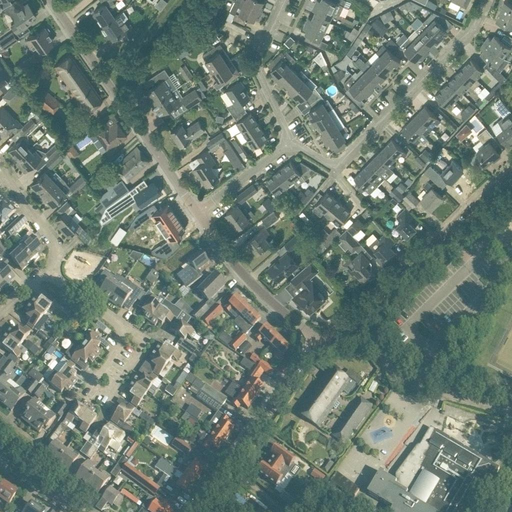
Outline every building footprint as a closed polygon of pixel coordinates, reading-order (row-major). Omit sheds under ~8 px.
[(102,24),(103,24),(113,17),(108,9),(115,5),(112,0),(111,0),(106,0),(108,2),(105,4),(94,11),(97,17),(95,18),(100,25),(102,24)] [(262,12),(237,0),(235,0),(229,14),(234,16),(233,18),(245,24),(248,17),(254,20),(256,16),(259,17),(262,12)] [(237,0),(262,12),(264,6),(262,5),(264,1),(262,0),(237,0)] [(316,0),(315,3),(334,12),(340,15),(347,0),(346,0),(316,0)] [(409,0),(404,3),(406,7),(411,12),(422,6),(409,0)] [(511,3),(504,0),(500,10),(511,15),(511,3)] [(33,19),(31,16),(34,13),(27,3),(19,9),(15,3),(2,12),(9,14),(15,22),(12,24),(17,31),(33,19)] [(316,10),(314,14),(329,21),(334,12),(315,3),(312,9),(316,10)] [(385,12),(389,21),(394,18),(390,10),(385,12)] [(511,15),(500,10),(496,20),(511,27),(511,15)] [(135,33),(125,19),(127,17),(123,11),(113,17),(103,24),(104,27),(102,28),(106,35),(109,34),(112,38),(121,33),(125,39),(135,33)] [(433,11),(423,21),(440,39),(444,34),(442,32),(446,29),(441,24),(446,18),(447,20),(448,19),(446,18),(433,11)] [(389,21),(385,12),(380,15),(385,23),(389,21)] [(308,16),(306,21),(325,30),(329,21),(314,14),(312,18),(308,16)] [(321,39),(325,30),(306,21),(303,27),(307,29),(305,33),(311,36),(308,41),(325,49),(328,43),(322,41),(323,40),(321,39)] [(423,21),(416,29),(431,44),(434,41),(436,43),(440,39),(423,21)] [(362,39),(372,25),(368,22),(358,36),(362,39)] [(51,43),(47,37),(50,35),(44,27),(38,32),(38,31),(36,32),(37,33),(25,41),(30,48),(33,46),(38,53),(51,43)] [(416,29),(408,37),(425,54),(429,50),(427,48),(431,44),(416,29)] [(352,40),(355,35),(351,32),(347,30),(345,36),(348,37),(352,40)] [(0,41),(0,51),(18,39),(13,32),(0,41)] [(425,54),(408,37),(403,33),(402,34),(403,35),(397,41),(415,60),(419,56),(421,58),(425,54)] [(511,44),(511,47),(503,41),(495,35),(492,38),(489,36),(484,42),(509,60),(510,61),(511,58),(511,53),(511,51),(511,44)] [(358,36),(352,45),(356,48),(362,39),(358,36)] [(509,60),(484,42),(480,47),(483,50),(481,54),(497,65),(495,67),(496,68),(491,72),(502,83),(507,78),(500,72),(509,60)] [(356,48),(352,45),(347,53),(350,57),(356,48)] [(180,58),(189,53),(186,47),(177,53),(180,58)] [(388,48),(380,56),(391,67),(394,63),(396,65),(401,61),(388,48)] [(206,60),(212,71),(230,59),(223,49),(215,54),(206,60)] [(322,65),(326,63),(321,51),(317,54),(322,65)] [(273,75),(277,79),(290,66),(296,60),(293,57),(290,60),(282,52),(273,60),(277,63),(271,69),(275,73),(273,75)] [(350,57),(347,53),(343,59),(341,68),(346,69),(347,60),(349,57),(350,57)] [(20,64),(25,70),(39,60),(35,54),(20,64)] [(70,55),(62,60),(55,66),(78,99),(80,98),(84,104),(82,105),(87,111),(102,100),(70,55)] [(380,56),(372,64),(385,77),(389,72),(387,70),(391,67),(380,56)] [(229,75),(237,69),(230,59),(212,71),(219,81),(214,84),(217,89),(232,79),(229,75)] [(471,59),(464,66),(476,78),(483,71),(471,59)] [(365,65),(361,68),(376,82),(379,79),(381,81),(385,77),(372,64),(367,60),(364,64),(365,65)] [(0,87),(5,84),(3,81),(9,77),(0,65),(0,87)] [(185,65),(179,69),(187,81),(193,77),(185,65)] [(283,81),(287,85),(301,70),(297,74),(290,66),(277,79),(281,83),(283,81)] [(464,66),(457,73),(469,85),(476,78),(464,66)] [(144,92),(153,104),(171,92),(177,88),(165,68),(152,77),(157,84),(144,92)] [(355,71),(352,74),(370,92),(374,88),(372,86),(376,82),(361,68),(357,73),(355,71)] [(288,90),(292,94),(305,82),(309,78),(301,70),(287,85),(290,88),(288,90)] [(457,73),(449,81),(462,93),(469,85),(457,73)] [(370,92),(352,74),(344,83),(345,88),(347,89),(345,91),(353,99),(357,95),(360,98),(364,94),(366,96),(370,92)] [(241,81),(232,86),(226,90),(234,102),(228,107),(234,116),(237,114),(245,109),(242,104),(251,98),(245,89),(246,88),(241,81)] [(449,81),(442,88),(454,100),(462,93),(449,81)] [(305,97),(309,102),(320,93),(314,87),(312,89),(305,82),(292,94),(297,99),(299,97),(302,100),(305,97)] [(503,85),(500,82),(490,91),(493,95),(503,85)] [(21,90),(15,84),(3,95),(10,102),(21,90)] [(188,108),(202,99),(206,96),(200,87),(196,89),(196,88),(179,99),(178,97),(176,98),(171,92),(153,104),(160,115),(169,109),(170,112),(179,106),(184,102),(188,108)] [(454,100),(442,88),(435,95),(447,108),(454,100)] [(60,103),(45,90),(36,101),(51,113),(60,103)] [(486,99),(484,101),(486,103),(488,101),(487,100),(493,95),(490,91),(484,97),(486,99)] [(310,115),(313,120),(333,108),(327,99),(325,100),(320,93),(309,102),(313,107),(310,109),(312,114),(310,115)] [(486,103),(484,101),(481,98),(475,103),(481,108),(486,103)] [(62,106),(67,112),(74,106),(69,100),(62,106)] [(469,104),(463,109),(470,115),(475,110),(469,104)] [(437,125),(441,121),(425,105),(417,113),(429,125),(433,121),(437,125)] [(11,127),(16,132),(22,127),(23,125),(18,120),(16,123),(1,107),(0,108),(0,133),(2,136),(11,127)] [(319,124),(321,128),(334,120),(328,111),(333,108),(313,120),(316,126),(319,124)] [(470,115),(463,109),(464,110),(460,113),(463,116),(461,118),(464,121),(470,115)] [(236,122),(242,130),(256,121),(251,112),(236,122)] [(23,125),(22,127),(27,132),(36,123),(37,124),(41,120),(35,113),(23,125)] [(429,125),(417,113),(410,121),(421,133),(426,129),(430,132),(433,129),(429,125)] [(511,145),(511,115),(510,113),(499,121),(505,129),(499,134),(510,147),(511,145)] [(321,134),(324,139),(345,126),(345,125),(340,129),(334,120),(321,128),(324,132),(321,134)] [(105,121),(97,127),(94,129),(108,150),(127,137),(116,121),(108,126),(105,121)] [(182,124),(179,126),(171,132),(181,147),(189,141),(192,139),(191,139),(205,130),(199,121),(185,130),(182,124)] [(242,130),(248,139),(262,130),(256,121),(242,130)] [(421,133),(410,121),(402,129),(417,144),(421,141),(424,144),(428,139),(421,133)] [(345,126),(324,139),(328,144),(330,142),(333,147),(333,146),(337,152),(345,146),(345,145),(347,144),(344,139),(345,138),(342,133),(348,130),(345,126)] [(482,157),(480,159),(485,165),(493,158),(494,160),(500,155),(491,143),(496,139),(489,132),(486,128),(477,136),(484,145),(477,151),(482,157)] [(262,130),(248,139),(253,148),(257,145),(260,149),(267,145),(264,141),(268,138),(262,130)] [(225,138),(222,133),(215,137),(219,142),(225,138)] [(8,150),(17,160),(30,148),(27,145),(29,143),(23,136),(8,150)] [(384,147),(396,158),(400,154),(404,158),(407,154),(403,150),(392,139),(384,147)] [(55,143),(46,151),(51,157),(58,150),(60,148),(55,143)] [(239,145),(235,147),(244,160),(250,156),(241,143),(239,145)] [(79,154),(72,145),(63,151),(71,160),(79,154)] [(137,147),(129,153),(114,166),(127,180),(149,162),(137,147)] [(392,169),(394,166),(391,163),(396,158),(384,147),(377,154),(392,169)] [(30,148),(17,160),(15,162),(24,173),(42,156),(36,150),(34,152),(30,148)] [(433,157),(425,149),(419,155),(427,163),(433,157)] [(51,157),(46,161),(51,166),(63,156),(58,150),(51,157)] [(207,151),(205,152),(197,157),(201,164),(195,168),(207,186),(219,178),(214,169),(211,165),(215,162),(207,151)] [(377,154),(369,162),(380,173),(385,169),(388,173),(392,169),(377,154)] [(442,172),(444,174),(452,181),(463,169),(453,160),(447,155),(443,159),(449,165),(442,172)] [(413,160),(421,168),(426,164),(418,156),(413,160)] [(301,175),(310,168),(301,162),(295,167),(291,161),(283,167),(293,181),(297,186),(305,180),(301,175)] [(369,162),(361,170),(377,186),(385,178),(380,174),(380,173),(369,162)] [(426,169),(424,171),(434,181),(439,176),(429,166),(425,169),(426,169)] [(283,167),(274,174),(285,187),(293,181),(283,167)] [(38,178),(31,185),(41,195),(56,181),(58,179),(60,177),(56,172),(53,175),(47,169),(38,178)] [(377,186),(361,170),(354,178),(360,184),(356,187),(361,192),(365,189),(370,194),(377,186)] [(419,178),(425,183),(423,185),(429,191),(421,199),(424,202),(431,209),(442,197),(435,190),(432,188),(434,186),(428,180),(430,178),(423,172),(419,178)] [(285,187),(274,174),(266,180),(277,194),(281,190),(283,194),(287,191),(285,187)] [(86,181),(81,176),(70,186),(75,192),(86,181)] [(56,181),(41,195),(51,206),(58,199),(69,189),(64,184),(66,183),(60,177),(58,179),(56,181)] [(123,180),(100,198),(106,206),(129,189),(123,180)] [(104,208),(98,219),(100,222),(111,215),(112,216),(121,211),(119,209),(135,198),(136,200),(141,206),(149,201),(151,203),(158,198),(156,196),(161,193),(153,182),(145,187),(145,186),(138,191),(134,185),(129,189),(106,207),(104,208)] [(253,184),(237,196),(242,202),(258,190),(253,184)] [(311,190),(306,196),(310,198),(314,193),(311,190)] [(392,197),(396,200),(398,202),(403,197),(404,196),(398,190),(392,197)] [(419,201),(408,191),(404,196),(403,197),(405,199),(401,203),(409,210),(413,206),(413,207),(419,201)] [(324,212),(335,199),(327,192),(316,205),(312,209),(320,216),(324,212)] [(310,198),(306,196),(302,201),(305,204),(310,198)] [(324,212),(332,218),(343,205),(335,199),(324,212)] [(55,221),(61,227),(59,228),(68,237),(75,230),(72,228),(78,222),(70,214),(75,210),(66,200),(57,209),(62,214),(55,221)] [(154,204),(136,217),(141,223),(152,215),(160,227),(176,216),(170,207),(171,206),(169,205),(167,203),(158,209),(154,204)] [(1,205),(0,205),(0,228),(8,221),(7,219),(15,211),(10,205),(5,209),(1,205)] [(245,214),(244,213),(238,205),(226,213),(237,228),(249,219),(248,219),(255,214),(251,209),(245,214)] [(343,205),(332,218),(340,225),(344,220),(351,212),(343,205)] [(298,206),(293,211),(296,214),(301,208),(298,206)] [(398,234),(400,233),(406,239),(416,228),(408,219),(412,215),(406,208),(396,217),(401,221),(393,229),(398,234)] [(278,217),(273,210),(261,219),(267,226),(278,217)] [(176,216),(160,227),(168,239),(164,242),(160,245),(167,256),(179,245),(179,244),(174,236),(179,233),(180,233),(181,232),(185,229),(176,216)] [(21,217),(14,224),(5,232),(10,237),(26,223),(21,217)] [(314,224),(308,219),(305,222),(310,227),(314,224)] [(356,220),(347,229),(353,236),(363,227),(356,220)] [(315,235),(318,232),(320,230),(316,225),(311,230),(315,235)] [(265,227),(255,234),(247,240),(257,253),(270,243),(265,236),(269,233),(265,227)] [(311,232),(306,227),(285,244),(290,250),(311,232)] [(324,238),(318,232),(315,235),(326,247),(338,237),(341,234),(335,228),(324,238)] [(341,234),(338,237),(352,253),(355,250),(359,254),(352,260),(349,257),(342,264),(352,275),(355,272),(359,277),(357,278),(363,284),(369,279),(370,280),(375,275),(364,263),(368,259),(362,252),(365,248),(353,236),(347,229),(341,234)] [(25,245),(21,249),(34,263),(39,258),(38,256),(43,252),(36,244),(39,241),(30,232),(21,241),(25,245)] [(395,251),(391,246),(395,242),(386,232),(378,239),(377,238),(369,245),(386,263),(392,257),(391,255),(395,251)] [(34,263),(21,249),(17,244),(6,254),(8,256),(22,271),(32,261),(34,263)] [(140,260),(143,252),(133,248),(130,256),(140,260)] [(201,277),(197,272),(209,263),(200,251),(187,262),(190,265),(182,272),(176,276),(184,287),(178,291),(174,286),(172,288),(176,293),(182,299),(190,291),(188,288),(201,277)] [(287,252),(276,261),(269,268),(279,280),(290,270),(291,272),(296,268),(298,266),(287,252)] [(301,302),(310,312),(324,299),(317,291),(319,289),(312,282),(312,283),(308,278),(317,270),(311,263),(292,280),(298,287),(302,283),(306,288),(294,298),(299,303),(301,302)] [(0,285),(3,289),(13,279),(0,265),(0,285)] [(104,297),(110,302),(125,279),(119,287),(113,282),(116,278),(105,270),(101,275),(108,280),(99,292),(103,295),(104,297)] [(153,270),(146,280),(153,285),(160,275),(153,270)] [(199,283),(202,286),(198,291),(209,301),(225,285),(214,274),(205,283),(202,280),(199,283)] [(125,279),(110,302),(115,305),(117,305),(121,308),(128,298),(135,303),(143,291),(125,279)] [(148,292),(139,305),(143,309),(142,311),(146,314),(143,318),(149,322),(159,307),(160,307),(165,300),(160,297),(158,299),(152,295),(148,292)] [(233,308),(241,316),(248,308),(236,296),(229,304),(225,308),(230,312),(233,308)] [(34,299),(29,304),(43,316),(55,302),(49,297),(46,302),(41,298),(38,302),(34,299)] [(65,312),(68,308),(62,302),(59,306),(65,312)] [(43,316),(29,304),(25,310),(29,313),(26,317),(31,321),(27,325),(32,330),(43,316)] [(193,312),(191,315),(197,322),(208,310),(202,304),(193,312)] [(216,305),(201,320),(208,327),(223,312),(216,305)] [(159,307),(149,322),(155,326),(157,322),(161,325),(165,320),(170,323),(174,318),(176,320),(179,316),(178,316),(182,312),(174,307),(174,306),(169,313),(160,307),(159,307)] [(253,328),(260,320),(248,308),(241,316),(249,323),(253,328)] [(173,324),(169,330),(181,339),(177,345),(193,356),(198,360),(202,355),(196,351),(196,350),(183,341),(184,341),(187,336),(192,339),(196,334),(186,327),(191,319),(189,318),(182,312),(178,316),(179,316),(176,320),(173,324)] [(247,333),(252,328),(240,316),(235,321),(247,333)] [(97,321),(92,328),(95,330),(96,330),(99,329),(102,332),(106,328),(97,321)] [(264,338),(271,345),(278,338),(266,326),(259,333),(260,333),(255,338),(260,342),(264,338)] [(10,329),(6,334),(20,346),(31,332),(25,327),(22,332),(17,328),(14,332),(10,329)] [(93,332),(82,346),(96,358),(100,352),(97,349),(100,345),(95,341),(98,337),(93,332)] [(20,346),(6,334),(1,340),(5,343),(2,347),(17,359),(22,353),(17,349),(20,346)] [(240,334),(229,346),(235,351),(246,340),(240,334)] [(100,345),(103,341),(98,337),(95,341),(100,345)] [(278,338),(271,345),(279,353),(274,357),(280,363),(288,355),(286,354),(290,350),(278,338)] [(23,347),(35,356),(39,350),(27,341),(23,347)] [(246,341),(238,350),(244,355),(252,347),(246,341)] [(158,346),(154,352),(169,362),(172,358),(176,361),(180,356),(165,345),(162,349),(158,346)] [(96,358),(82,346),(71,360),(76,365),(80,360),(84,364),(88,360),(91,363),(96,358)] [(51,347),(46,353),(50,356),(55,350),(51,347)] [(169,362),(154,352),(150,357),(154,360),(151,364),(156,368),(153,373),(162,380),(172,365),(168,363),(169,362)] [(254,362),(258,357),(254,354),(250,359),(253,362),(254,362)] [(193,356),(189,361),(195,365),(198,360),(193,356)] [(0,370),(1,371),(9,362),(3,357),(0,361),(0,370)] [(269,376),(274,370),(258,357),(254,362),(253,362),(253,363),(269,376)] [(63,369),(58,376),(72,387),(77,382),(73,379),(76,375),(71,371),(75,366),(69,362),(68,363),(63,358),(57,365),(63,369)] [(244,359),(240,365),(250,372),(255,366),(244,359)] [(14,366),(9,362),(1,371),(7,375),(14,366)] [(46,382),(42,379),(43,378),(35,372),(38,367),(35,365),(32,369),(33,370),(28,376),(32,379),(32,380),(38,385),(45,390),(50,385),(61,394),(64,390),(68,393),(72,387),(58,376),(55,380),(50,377),(46,382)] [(348,395),(356,384),(358,385),(362,379),(350,370),(345,377),(331,368),(314,391),(334,405),(343,392),(348,395)] [(251,379),(244,389),(256,398),(263,387),(256,382),(259,378),(252,373),(249,378),(251,379)] [(0,402),(0,403),(11,389),(6,385),(10,380),(4,375),(0,380),(0,402)] [(136,377),(132,383),(147,393),(157,379),(151,375),(148,379),(143,376),(140,380),(136,377)] [(189,375),(185,381),(200,392),(221,407),(226,400),(205,385),(204,386),(189,375)] [(38,385),(32,380),(23,390),(21,389),(17,394),(11,389),(0,403),(11,411),(27,391),(31,394),(38,385)] [(182,383),(179,381),(177,384),(176,384),(172,389),(176,392),(180,386),(182,383)] [(147,393),(132,383),(128,388),(132,391),(129,395),(134,399),(131,404),(136,408),(147,393)] [(45,390),(38,385),(31,394),(38,400),(45,390)] [(176,392),(172,389),(168,386),(164,391),(172,397),(176,392)] [(256,398),(244,389),(243,390),(237,386),(229,397),(233,400),(231,404),(237,409),(240,405),(247,409),(256,398)] [(334,405),(314,391),(298,414),(318,429),(334,405)] [(221,407),(200,392),(195,398),(217,413),(221,407)] [(331,436),(345,446),(373,407),(360,397),(331,436)] [(21,419),(30,426),(41,411),(36,407),(39,403),(34,398),(23,412),(26,413),(21,419)] [(60,418),(68,408),(61,403),(53,413),(60,418)] [(75,419),(79,422),(89,407),(83,403),(80,407),(76,404),(65,420),(72,424),(75,419)] [(111,422),(119,427),(121,429),(135,409),(129,405),(125,410),(121,407),(111,422)] [(201,413),(191,405),(185,413),(196,420),(201,413)] [(89,407),(79,422),(84,425),(80,430),(85,433),(96,418),(92,415),(95,411),(89,407)] [(41,411),(30,426),(39,433),(43,427),(45,429),(55,417),(51,413),(48,417),(41,411)] [(155,423),(141,413),(138,417),(152,427),(155,423)] [(185,413),(181,419),(187,424),(186,424),(193,429),(197,424),(190,419),(191,418),(185,413)] [(208,429),(213,433),(214,433),(225,441),(233,430),(226,425),(229,420),(222,416),(219,420),(221,421),(217,428),(211,424),(208,429)] [(88,442),(93,446),(98,449),(100,446),(106,450),(113,440),(119,445),(126,435),(109,423),(107,427),(104,427),(102,430),(100,431),(98,429),(96,430),(91,437),(88,442)] [(71,432),(66,428),(61,424),(54,435),(59,438),(63,432),(64,433),(71,432)] [(91,437),(96,430),(91,427),(87,434),(91,437)] [(490,490),(499,468),(431,428),(420,446),(418,446),(417,447),(396,475),(395,477),(396,479),(396,480),(397,482),(397,483),(385,476),(385,474),(381,472),(368,495),(393,509),(391,511),(454,511),(469,488),(480,495),(486,487),(490,490)] [(214,433),(213,433),(206,443),(204,441),(201,447),(207,451),(210,447),(217,452),(225,441),(214,433)] [(146,438),(142,443),(147,446),(151,441),(146,438)] [(176,438),(171,445),(187,457),(192,449),(176,438)] [(45,457),(56,465),(66,452),(61,448),(63,444),(57,440),(45,457)] [(135,441),(125,456),(129,459),(140,444),(135,441)] [(93,446),(88,442),(87,443),(87,442),(80,453),(85,457),(93,446)] [(98,449),(93,446),(85,457),(91,460),(98,449)] [(295,460),(275,446),(269,454),(274,457),(270,462),(287,474),(294,465),(292,464),(293,463),(295,460)] [(66,452),(56,465),(67,472),(79,455),(74,451),(71,455),(66,452)] [(134,458),(130,463),(135,467),(139,461),(134,458)] [(181,464),(177,469),(196,483),(203,472),(196,467),(199,463),(192,458),(190,462),(192,463),(188,469),(181,464)] [(155,467),(154,468),(170,480),(173,476),(180,480),(176,485),(170,481),(167,486),(172,490),(180,495),(183,491),(188,494),(196,483),(177,469),(176,470),(161,459),(155,467)] [(328,459),(321,469),(327,473),(334,463),(328,459)] [(76,479),(87,487),(96,474),(91,470),(94,466),(88,461),(76,479)] [(287,474),(270,462),(267,467),(262,464),(257,472),(276,486),(278,483),(279,482),(281,484),(287,474)] [(122,471),(122,472),(145,489),(151,482),(126,464),(121,471),(122,471)] [(122,468),(117,465),(109,475),(115,479),(122,468)] [(360,490),(337,472),(330,481),(354,498),(360,490)] [(96,474),(87,487),(97,494),(110,477),(104,473),(101,477),(96,474)] [(8,505),(11,502),(16,494),(3,485),(0,489),(0,502),(1,501),(8,505)] [(112,506),(120,494),(110,487),(101,499),(112,506)] [(347,511),(356,511),(325,488),(322,493),(347,511)] [(123,489),(120,493),(136,504),(139,501),(123,489)] [(283,493),(279,499),(290,507),(294,502),(283,493)] [(170,511),(166,509),(169,505),(163,500),(160,504),(156,501),(147,511),(170,511)]
